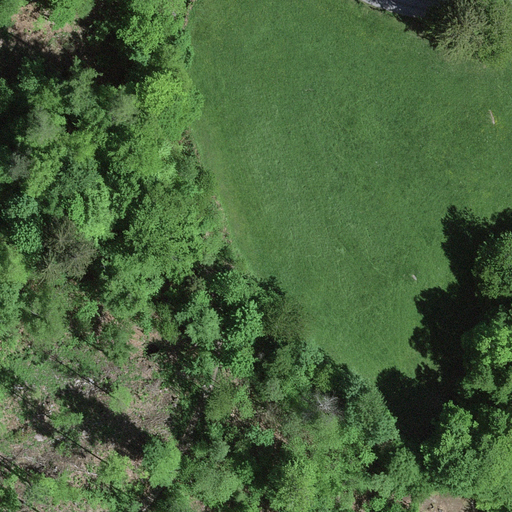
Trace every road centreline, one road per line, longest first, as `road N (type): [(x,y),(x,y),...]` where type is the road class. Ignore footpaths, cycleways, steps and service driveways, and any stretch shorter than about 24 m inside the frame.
road 1 (track): [(192,0),(167,46),(178,125),(216,234),(221,358),(208,401),(159,490),(129,511)]
road 2 (unclassified): [(511,3),(454,13),(381,0)]
